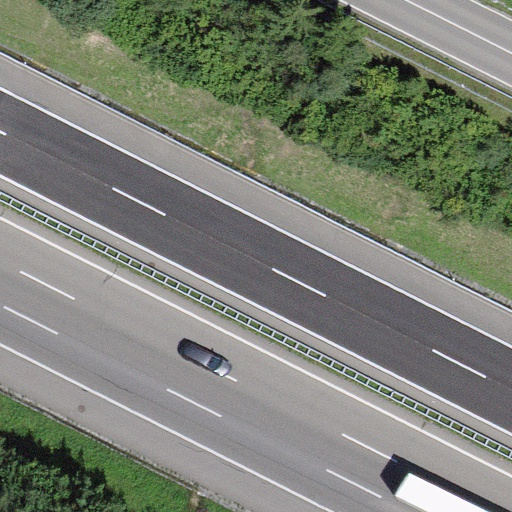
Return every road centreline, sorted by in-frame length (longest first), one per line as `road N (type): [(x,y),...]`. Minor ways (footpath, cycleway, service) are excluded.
road 1 (motorway): [(511,388),(0,129)]
road 2 (motorway): [(0,283),(451,511)]
